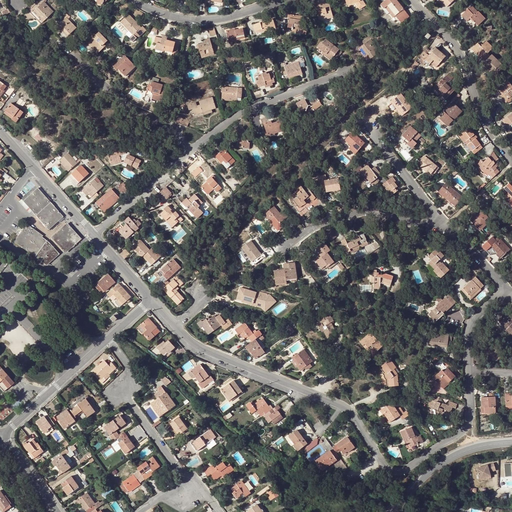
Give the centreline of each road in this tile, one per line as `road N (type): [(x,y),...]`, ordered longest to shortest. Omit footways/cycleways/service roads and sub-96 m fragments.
road 1 (residential): [(469,371),(464,429),(420,462),(385,469),(353,412),(194,346),(174,326)]
road 2 (residential): [(413,0),(475,74),(485,122),(511,151)]
road 3 (residential): [(308,0),(224,21),(175,21),(139,0)]
road 4 (residential): [(189,149),(248,108),(341,75)]
road 5 (residential): [(184,474),(129,399),(128,366),(107,337)]
road 6 (residential): [(189,149),(172,127),(133,111),(69,52)]
road 7 (residential): [(439,221),(347,213),(293,242)]
road 8 (tertiary): [(511,440),(452,453),(389,511)]
road 9 (residential): [(96,235),(189,149)]
